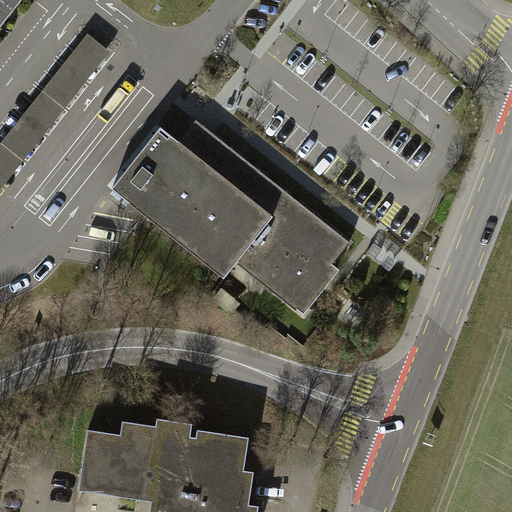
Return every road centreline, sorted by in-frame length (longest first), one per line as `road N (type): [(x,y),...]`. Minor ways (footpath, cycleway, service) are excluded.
road 1 (tertiary): [(355,409),(236,361),(171,347),(81,352),(0,382)]
road 2 (tertiary): [(511,145),(404,427)]
